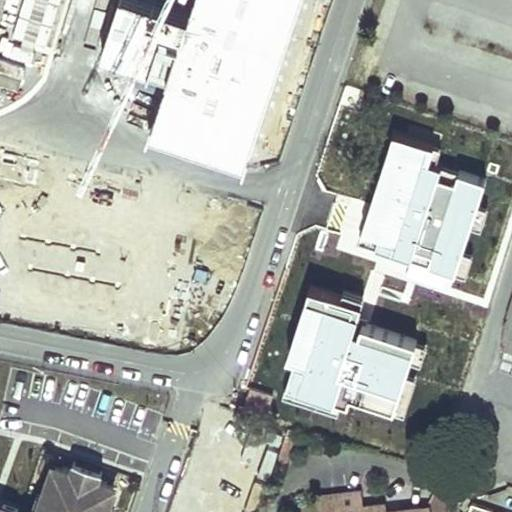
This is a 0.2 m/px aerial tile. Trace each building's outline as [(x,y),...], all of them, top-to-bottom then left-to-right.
[(0,0),(0,16),(9,20),(0,43),(0,63),(87,91),(101,51),(172,75),(157,116),(251,148),(301,0),(196,0),(193,12),(156,0),(0,0)] [(366,113),(340,104),(324,152),(351,161),(366,113)] [(215,189),(0,145),(0,310),(184,349),(215,189)] [(344,185),(330,229),(359,239),(371,242),(373,236),(394,243),(406,205),(384,197),(382,202),(359,195),(361,190),(344,185)] [(384,197),(361,190),(359,195),(382,202),(384,197)] [(359,239),(357,245),(390,255),(394,243),(373,236),(371,242),(359,239)] [(300,300),(278,369),(305,378),(315,348),(389,372),(401,332),(300,300)] [(511,406),(511,303),(482,397),(511,406)] [(289,424),(275,465),(285,468),(299,427),(289,424)] [(75,457),(72,465),(71,469),(100,479),(101,475),(104,467),(75,457)] [(104,511),(114,484),(107,481),(109,477),(101,475),(100,479),(71,469),(72,465),(65,462),(63,466),(56,463),(38,511),(28,511),(23,510),(22,511),(7,511),(3,511),(6,504),(0,502),(0,511),(104,511)] [(359,493),(319,498),(321,511),(428,511),(428,510),(405,511),(361,511),(360,506),(359,493)] [(511,511),(511,510),(470,502),(467,511),(511,511)] [(361,511),(386,511),(385,503),(360,506),(361,511)]
